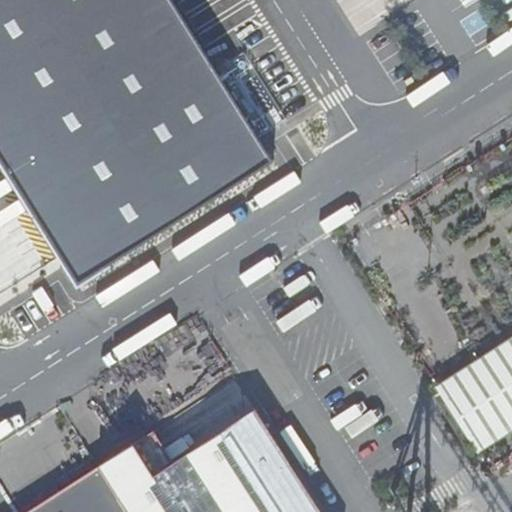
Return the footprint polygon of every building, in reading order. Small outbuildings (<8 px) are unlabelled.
[(173,0),(0,0),(0,162),(77,286),(272,157),(173,0)] [(467,450),(511,421),(511,344),(440,391),(441,392),(433,397),(467,450)] [(321,511),(255,408),(154,475),(134,443),(98,466),(127,511),(321,511)] [(127,511),(98,466),(64,488),(79,511),(127,511)] [(79,511),(64,488),(31,511),(79,511)]
